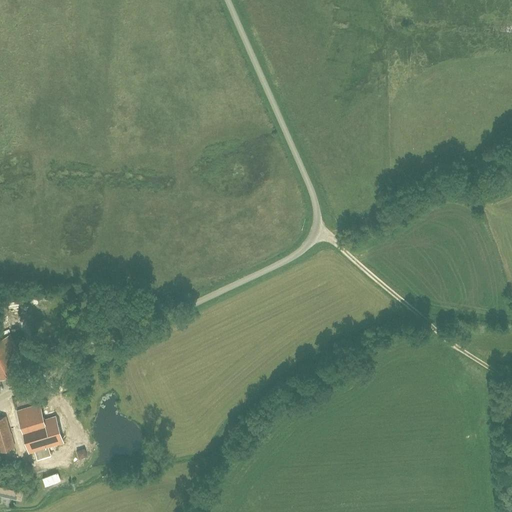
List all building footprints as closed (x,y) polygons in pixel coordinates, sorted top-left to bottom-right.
[(0,378),(26,365),(10,335),(0,339),(0,378)] [(46,355),(57,349),(53,340),(41,346),(46,355)] [(56,454),(78,448),(73,432),(65,434),(65,435),(62,436),(55,417),(44,420),(39,405),(17,412),(29,453),(53,446),(56,454)] [(0,452),(14,448),(5,417),(0,418),(0,452)] [(0,495),(20,500),(22,492),(0,487),(0,495)]
